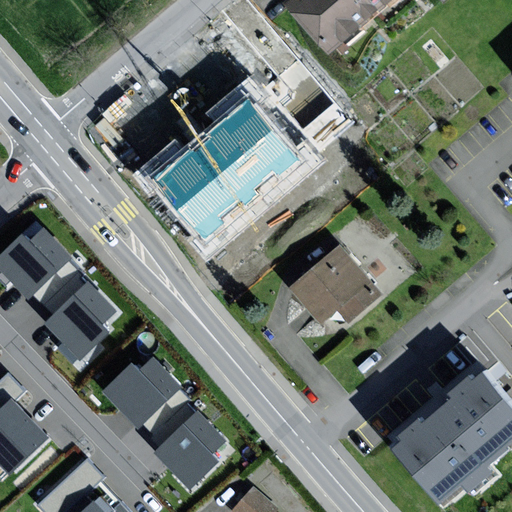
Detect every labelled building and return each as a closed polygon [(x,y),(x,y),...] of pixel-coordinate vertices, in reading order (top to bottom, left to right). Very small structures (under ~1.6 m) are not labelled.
[(384,0),(283,0),(325,50),(384,0)] [(315,159),(253,88),(203,132),(146,181),(207,252),(315,159)] [(68,257),(45,231),(29,245),(24,239),(0,259),(0,262),(27,293),(53,270),(68,257)] [(383,295),(340,247),(290,292),(321,326),(337,311),(350,325),(383,295)] [(113,310),(89,285),(81,293),(49,323),(80,356),(106,332),(99,324),(113,310)] [(178,385),(153,361),(140,374),(132,366),(106,392),(138,425),(163,400),(178,385)] [(511,453),(511,398),(483,365),(391,444),(447,509),(511,453)] [(9,373),(0,381),(0,466),(10,476),(51,438),(28,414),(15,401),(26,391),(9,373)] [(198,417),(184,430),(159,453),(191,487),(217,462),(209,454),(222,442),(198,417)] [(89,455),(38,504),(45,511),(135,511),(118,494),(105,481),(110,477),(89,455)] [(282,511),(255,491),(238,511),(282,511)]
